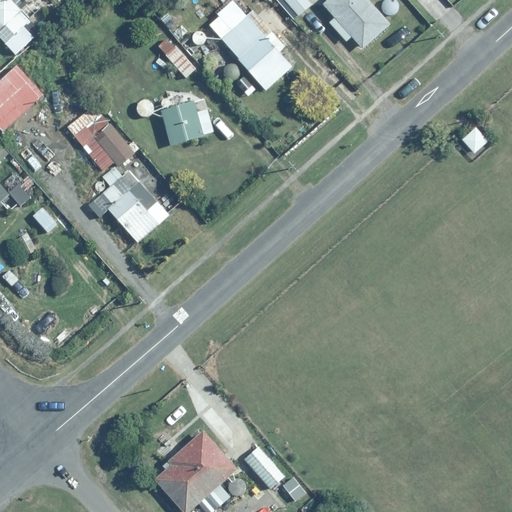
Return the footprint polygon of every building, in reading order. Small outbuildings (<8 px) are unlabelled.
[(0,0),(0,23),(1,25),(0,26),(0,27),(10,39),(16,34),(26,45),(43,30),(15,0),(0,0)] [(310,0),(284,0),(299,17),(314,4),(310,0)] [(325,0),(322,3),(334,16),(328,21),(345,42),(351,36),(362,48),(391,23),(370,0),(325,0)] [(279,50),(285,45),(275,32),(268,38),(247,13),(231,26),(221,14),(209,24),(265,90),(292,66),(279,50)] [(16,62),(0,77),(0,127),(3,131),(44,92),(16,62)] [(194,99),(160,109),(170,145),(204,136),(194,99)] [(118,166),(135,152),(103,113),(96,120),(87,109),(67,126),(102,169),(112,160),(118,166)] [(487,142),(475,128),(461,141),(474,155),(487,142)] [(170,211),(141,180),(129,167),(125,172),(123,174),(115,165),(102,176),(110,184),(86,205),(98,219),(108,209),(137,241),(170,211)] [(189,511),(236,471),(202,433),(167,463),(170,466),(152,481),(179,511),(189,511)] [(282,478),(257,449),(243,461),(268,491),(282,478)] [(246,488),(246,487),(246,486),(246,485),(246,484),(245,484),(245,483),(245,482),(244,482),(244,481),(243,481),(242,480),(241,480),(240,479),(239,479),(238,479),(237,479),(236,479),(235,479),(234,479),(234,480),(233,480),(232,480),(232,481),(231,481),(231,482),(230,482),(230,483),(229,483),(229,484),(229,485),(229,486),(228,486),(228,487),(228,488),(228,489),(228,490),(229,491),(229,492),(229,493),(230,493),(230,494),(231,494),(231,495),(232,495),(232,496),(233,496),(234,496),(234,497),(235,497),(236,497),(237,497),(238,497),(239,497),(240,497),(241,497),(241,496),(242,496),(243,496),(243,495),(244,495),(244,494),(245,493),(245,492),(246,492),(246,491),(246,490),(246,489),(246,488)] [(265,493),(257,484),(249,492),(257,501),(265,493)]
